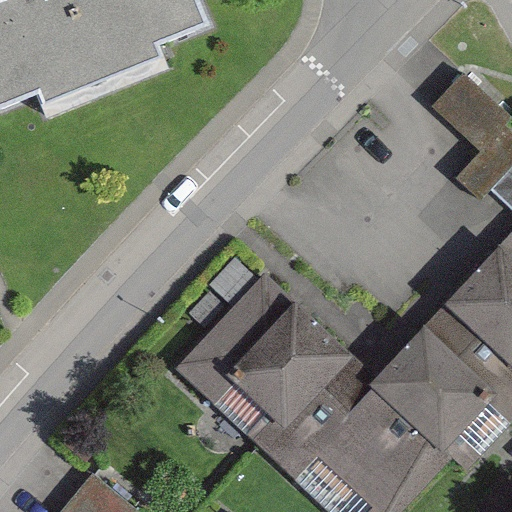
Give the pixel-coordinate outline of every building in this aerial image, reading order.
[(13,0),(0,5),(0,125),(43,108),(51,130),(175,81),(165,57),(219,36),(204,0),(13,0)] [(511,104),(478,74),(443,113),(488,153),(459,186),(492,215),(509,196),(511,198),(511,104)] [(511,239),(452,304),(511,360),(511,239)] [(264,443),(346,356),(266,281),(184,368),(264,443)] [(465,467),(511,416),(511,360),(452,304),(377,385),(451,453),(465,467)] [(338,511),(396,511),(451,453),(377,385),(346,356),(264,443),(338,511)] [(136,511),(92,476),(63,511),(136,511)]
